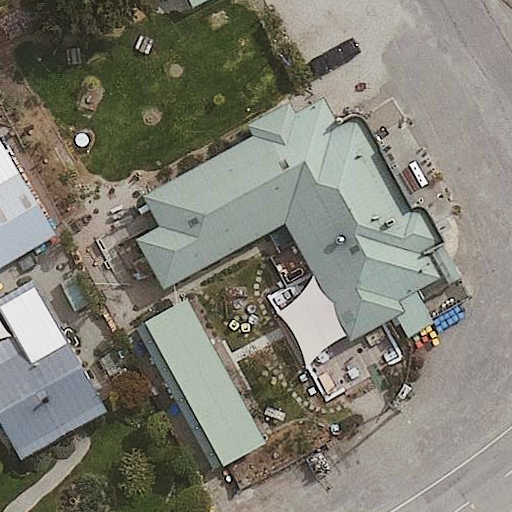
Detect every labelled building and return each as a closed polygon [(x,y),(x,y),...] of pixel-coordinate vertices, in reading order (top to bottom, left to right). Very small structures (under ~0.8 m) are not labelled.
[(219,0),(188,0),(196,13),(219,0)] [(413,301),(296,84),(101,189),(121,226),(101,237),(124,280),(245,215),(318,352),(413,301)] [(0,266),(67,227),(2,117),(0,118),(0,266)] [(0,421),(23,460),(119,402),(37,268),(0,290),(0,421)] [(231,440),(151,293),(109,315),(189,463),(231,440)]
